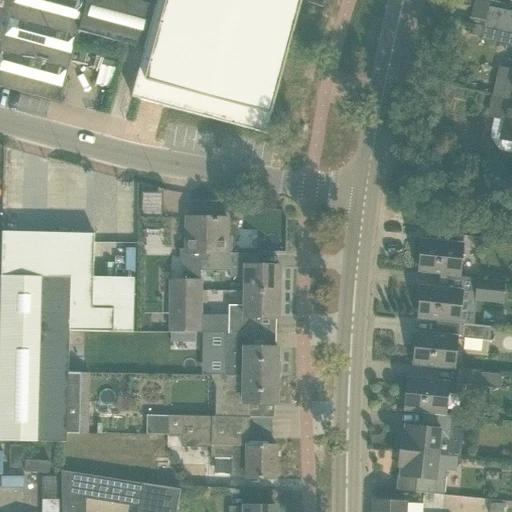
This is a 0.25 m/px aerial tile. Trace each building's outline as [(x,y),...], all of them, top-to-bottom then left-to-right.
[(0,0),(0,45),(9,12),(12,0),(0,0)] [(12,0),(9,12),(78,31),(144,49),(155,6),(141,2),(140,3),(130,0),(12,0)] [(144,49),(131,98),(265,134),(301,0),(156,0),(155,6),(144,49)] [(498,31),(511,34),(511,12),(488,7),(485,21),(499,24),(498,31)] [(9,12),(0,45),(0,86),(59,103),(78,31),(9,12)] [(511,47),(511,34),(498,31),(499,24),(485,21),(484,28),(483,31),(484,31),(481,41),(511,47)] [(96,84),(111,87),(117,65),(101,61),(96,84)] [(511,69),(499,67),(493,95),(510,99),(511,99),(511,69)] [(491,95),(488,116),(492,118),(488,136),(498,150),(511,152),(511,99),(510,99),(493,95),(491,95)] [(44,181),(79,185),(80,174),(45,170),(44,181)] [(186,249),(179,249),(184,280),(200,280),(200,254),(217,254),(226,254),(226,253),(226,238),(227,218),(187,218),(186,238),(186,249)] [(0,441),(67,442),(67,433),(68,375),(69,375),(69,372),(70,331),(113,332),(114,309),(92,309),(93,277),(94,234),(2,232),(1,277),(3,277),(2,305),(0,304),(0,441)] [(460,277),(461,262),(463,242),(422,238),(420,251),(423,251),(421,273),(449,276),(460,277)] [(217,254),(217,271),(229,271),(229,254),(229,253),(226,253),(226,254),(217,254)] [(257,254),(229,253),(229,254),(229,271),(229,277),(245,278),(244,292),(279,292),(279,266),(257,266),(257,254)] [(421,285),(420,298),(423,298),(420,319),(459,323),(462,295),(503,299),(504,281),(500,280),(460,277),(449,276),(448,288),(421,285)] [(169,333),(200,332),(200,327),(200,316),(200,315),(200,303),(200,293),(200,280),(169,280),(169,333)] [(251,333),(251,334),(256,334),(256,318),(278,318),(279,292),(244,292),(244,306),(230,305),(230,316),(229,333),(251,333)] [(200,327),(200,332),(200,334),(225,334),(229,334),(229,333),(230,316),(200,316),(200,327)] [(464,324),(462,338),(489,341),(491,327),(464,324)] [(458,335),(436,333),(416,331),(415,344),(418,344),(416,366),(454,369),(458,335)] [(225,360),(224,375),(225,375),(243,375),(277,375),(278,348),(251,348),(251,334),(251,333),(229,333),(229,334),(225,334),(225,360)] [(457,384),(500,389),(501,375),(458,371),(457,384)] [(68,375),(67,433),(86,434),(88,373),(69,372),(69,375),(68,375)] [(277,375),(243,375),(225,375),(224,389),(216,389),(215,416),(250,417),(250,404),(277,404),(277,375)] [(407,411),(423,413),(446,415),(449,381),(407,377),(406,390),(409,390),(407,411)] [(452,416),(446,415),(423,413),(421,427),(406,426),(405,435),(402,435),(401,444),(402,444),(402,451),(438,455),(457,456),(460,457),(464,418),(452,416)] [(146,415),(145,433),(168,434),(167,428),(166,415),(146,415)] [(247,446),(248,417),(215,416),(172,415),(166,415),(167,428),(168,434),(168,435),(181,435),(180,448),(211,449),(211,458),(230,459),(230,478),(246,478),(246,479),(256,479),(276,479),(276,446),(247,446)] [(401,457),(399,457),(398,467),(401,467),(400,476),(416,478),(415,492),(444,495),(446,471),(455,472),(457,456),(438,455),(402,451),(401,457)] [(164,483),(165,467),(156,466),(155,482),(164,483)] [(60,470),(0,469),(0,511),(61,511),(62,511),(61,472),(60,470)] [(85,499),(84,476),(64,473),(61,472),(62,511),(85,511),(85,499)] [(99,501),(103,479),(84,476),(85,499),(99,501)] [(112,503),(116,481),(103,479),(99,501),(112,503)] [(112,503),(125,506),(129,482),(116,481),(112,503)] [(125,506),(138,508),(142,484),(129,482),(125,506)] [(136,511),(176,511),(180,490),(142,484),(138,508),(136,511)] [(405,511),(406,504),(406,503),(374,502),(373,511),(405,511)]
